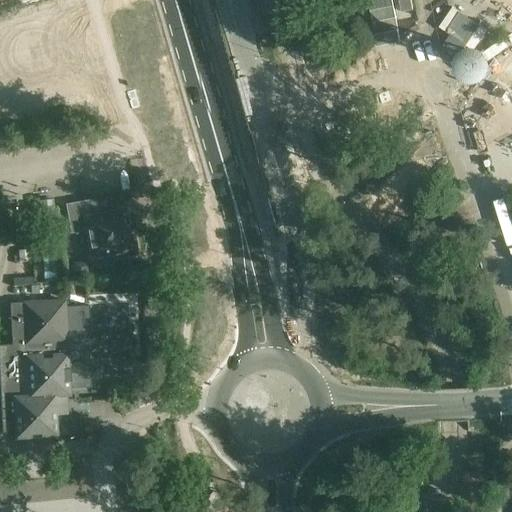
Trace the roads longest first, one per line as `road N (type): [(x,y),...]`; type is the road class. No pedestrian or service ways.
road 1 (secondary): [(175,0),(247,245)]
road 2 (unclassified): [(0,273),(14,223),(10,176),(81,166),(134,142)]
road 3 (unclassified): [(216,409),(154,410),(85,447),(0,452)]
road 4 (secondary): [(247,245),(245,365)]
